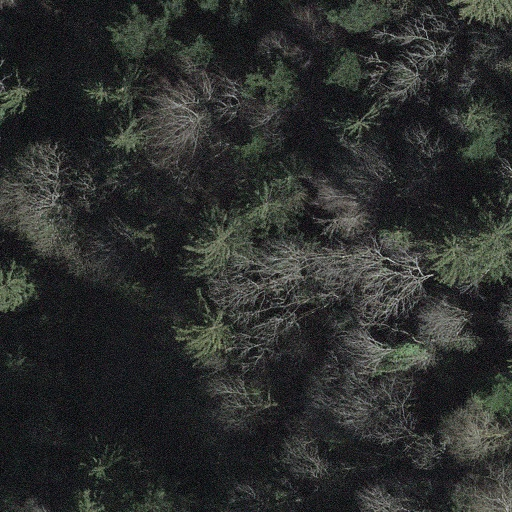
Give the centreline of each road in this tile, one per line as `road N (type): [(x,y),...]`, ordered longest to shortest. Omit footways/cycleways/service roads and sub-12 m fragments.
road 1 (track): [(108,178),(120,366),(93,482),(70,511)]
road 2 (track): [(91,0),(108,178)]
